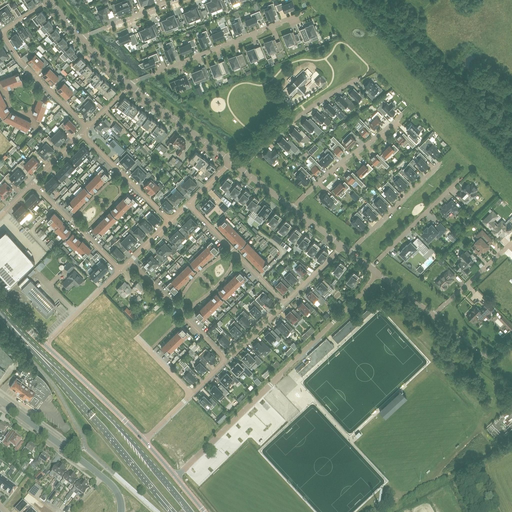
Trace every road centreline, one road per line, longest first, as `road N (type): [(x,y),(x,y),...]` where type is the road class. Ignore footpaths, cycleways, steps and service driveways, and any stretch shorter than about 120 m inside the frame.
road 1 (residential): [(176,476),(378,273)]
road 2 (primary): [(189,511),(96,405),(17,332)]
road 3 (primary): [(17,332),(168,507)]
road 4 (residential): [(301,14),(142,81)]
road 5 (residential): [(241,168),(280,129),(361,78)]
road 6 (residential): [(227,360),(131,261)]
road 7 (residential): [(285,303),(189,204)]
road 8 (unclassified): [(144,440),(45,346)]
road 9 (residential): [(292,207),(396,122)]
road 10 (residential): [(88,127),(21,63),(1,32)]
road 11 (residential): [(371,268),(462,177)]
road 12 (residential): [(82,134),(171,222)]
road 13 (residential): [(351,250),(440,162)]
road 14 (residential): [(33,184),(121,271)]
road 15 (residential): [(98,474),(0,401)]
road 16 (residential): [(231,161),(134,88)]
